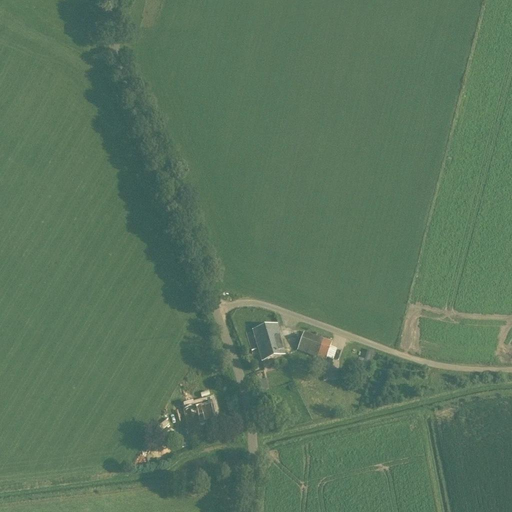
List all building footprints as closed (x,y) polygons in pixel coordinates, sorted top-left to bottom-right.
[(261,363),(285,356),(277,325),(252,332),(261,363)] [(325,362),(332,342),(303,333),(297,352),(325,362)] [(375,353),(365,349),(357,367),(368,371),(375,353)] [(337,380),(336,372),(321,374),(322,382),(337,380)] [(210,403),(194,407),(182,411),(182,414),(174,416),(178,431),(186,429),(188,434),(200,431),(199,425),(215,421),(210,403)]
